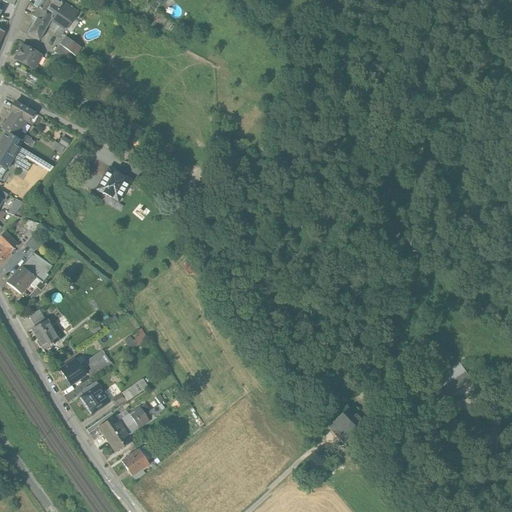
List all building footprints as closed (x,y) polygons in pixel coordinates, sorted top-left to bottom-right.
[(159,5),(151,0),(145,0),(145,1),(155,9),(159,5)] [(45,14),(27,4),(24,12),(37,20),(41,22),(45,14)] [(61,5),(57,12),(49,8),(45,14),(41,22),(37,20),(27,36),(38,42),(47,27),(55,32),(54,34),(54,35),(54,37),(55,38),(56,39),(57,39),(59,38),(60,38),(73,17),(69,14),(70,11),(61,5)] [(65,38),(53,53),(65,61),(70,54),(74,58),(80,50),(65,38)] [(41,57),(22,47),(14,60),(33,71),(41,57)] [(39,81),(26,74),(23,80),(35,87),(39,81)] [(104,81),(124,94),(128,86),(109,74),(104,81)] [(34,114),(15,103),(9,112),(26,123),(32,126),(33,123),(30,121),(34,114)] [(26,123),(11,113),(0,130),(3,132),(16,140),(18,136),(26,123)] [(0,178),(5,171),(12,159),(16,162),(13,166),(25,174),(30,165),(29,164),(31,162),(48,173),(52,168),(15,146),(18,141),(16,140),(3,132),(0,136),(0,178)] [(30,140),(24,137),(23,139),(18,136),(16,140),(18,141),(27,146),(30,140)] [(129,182),(108,170),(96,190),(117,203),(129,182)] [(14,216),(22,202),(15,199),(7,212),(14,216)] [(27,221),(22,228),(27,231),(18,241),(25,246),(34,234),(32,233),(38,225),(27,221)] [(10,253),(17,247),(5,232),(0,236),(0,244),(4,248),(5,248),(10,253)] [(45,242),(34,234),(25,246),(35,254),(45,242)] [(4,248),(0,251),(0,264),(2,263),(3,264),(12,256),(10,253),(5,248),(4,248)] [(42,284),(48,276),(46,274),(52,267),(33,253),(21,267),(35,279),(39,282),(42,284)] [(35,279),(21,267),(6,284),(20,295),(29,285),(35,279)] [(35,279),(29,285),(33,289),(35,287),(39,282),(35,279)] [(39,282),(35,287),(40,292),(45,287),(42,284),(39,282)] [(38,311),(28,317),(34,328),(45,322),(38,311)] [(34,328),(33,329),(37,337),(35,338),(43,351),(50,347),(50,348),(53,346),(52,344),(51,345),(48,339),(55,335),(50,327),(50,328),(46,321),(45,322),(34,328)] [(99,326),(90,328),(91,334),(100,332),(99,326)] [(98,371),(110,364),(102,350),(84,360),(89,369),(95,365),(98,371)] [(59,372),(69,386),(84,376),(78,367),(80,365),(76,360),(59,372)] [(458,364),(418,391),(424,399),(431,395),(434,399),(437,399),(468,377),(458,364)] [(142,378),(120,393),(126,402),(148,388),(142,378)] [(84,395),(78,399),(79,401),(78,402),(83,409),(84,408),(90,416),(108,403),(94,383),(82,392),(84,395)] [(322,408),(317,413),(322,418),(327,413),(322,408)] [(367,410),(353,424),(362,434),(368,428),(372,431),(380,423),(367,410)] [(353,424),(346,417),(331,431),(347,448),(362,434),(353,424)] [(113,418),(97,429),(106,442),(122,431),(113,418)] [(122,431),(106,442),(115,454),(131,443),(122,431)] [(138,451),(121,463),(131,478),(148,466),(138,451)] [(79,497),(72,502),(76,507),(83,502),(79,497)]
